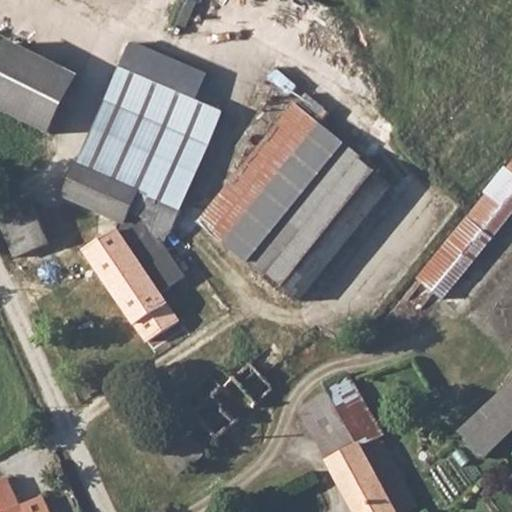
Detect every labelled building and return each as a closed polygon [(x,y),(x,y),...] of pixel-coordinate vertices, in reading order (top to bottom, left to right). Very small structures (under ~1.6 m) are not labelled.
[(11,44),(0,65),(0,111),(54,137),(80,74),(11,44)] [(295,102),(201,223),(306,305),(400,184),(295,102)] [(511,162),(424,281),(453,302),(511,222),(511,162)] [(154,198),(78,164),(65,196),(122,221),(118,230),(88,250),(137,325),(167,306),(159,293),(184,276),(159,239),(173,229),(182,210),(154,198)] [(30,202),(0,214),(0,221),(15,257),(48,243),(30,202)] [(167,306),(137,325),(148,341),(178,322),(167,306)] [(195,385),(183,397),(187,404),(217,438),(269,394),(273,389),(263,377),(263,376),(250,362),(244,367),(222,386),(210,373),(203,379),(195,385)] [(488,459),(511,436),(511,385),(462,432),(488,459)] [(328,392),(300,408),(356,511),(405,511),(417,506),(379,435),(359,445),(328,392)] [(165,456),(177,473),(202,455),(202,453),(202,450),(201,446),(198,442),(196,440),(191,440),(184,443),(165,456)] [(7,479),(0,482),(0,511),(51,511),(48,504),(40,500),(19,508),(7,479)]
